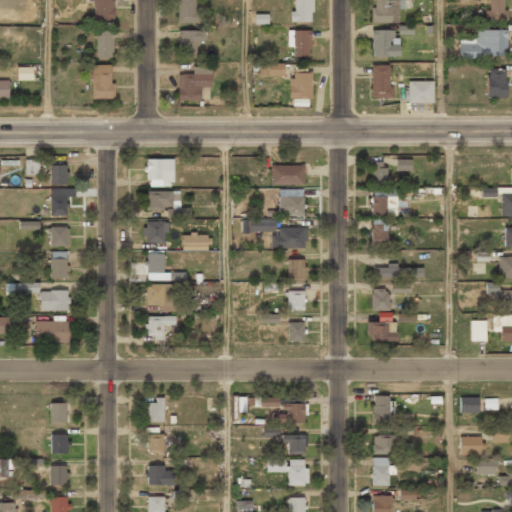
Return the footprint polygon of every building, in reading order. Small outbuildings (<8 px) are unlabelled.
[(112,20),(112,0),(92,0),(92,20),(112,20)] [(195,0),(177,0),(177,22),(195,22),(195,0)] [(312,21),(312,0),(291,0),(291,21),(312,21)] [(400,22),(400,0),(372,0),(372,22),(400,22)] [(506,0),(485,0),(485,23),(506,23),(506,0)] [(204,44),(204,30),(177,30),(177,56),(196,56),(196,44),(204,44)] [(310,30),(293,30),(293,57),(310,57),(310,30)] [(397,57),(397,30),(372,30),(372,57),(397,57)] [(506,57),(505,30),(472,30),(472,40),(459,40),(459,57),(506,57)] [(95,57),(112,57),(112,31),(95,31),(95,57)] [(92,99),(112,99),(112,65),(92,65),(92,99)] [(370,99),(389,99),(389,65),(370,65),(370,99)] [(268,74),(282,73),(281,66),(268,66),(268,74)] [(210,67),(193,67),(193,74),(177,74),(177,100),(200,100),(200,88),(210,88),(210,67)] [(17,68),(17,80),(32,80),(32,68),(17,68)] [(486,68),(486,98),(506,98),(506,68),(486,68)] [(311,99),(311,72),(289,72),(289,99),(311,99)] [(8,80),(0,80),(0,99),(8,99),(8,80)] [(433,82),(407,82),(407,103),(433,103),(433,82)] [(24,174),(37,175),(38,160),(24,159),(24,174)] [(172,159),(145,159),(145,185),(172,185),(172,159)] [(396,159),(396,170),(410,171),(411,160),(396,159)] [(370,162),(370,183),(386,183),(386,162),(370,162)] [(67,165),(48,165),(48,185),(67,185),(67,165)] [(304,165),(270,165),(270,185),(304,185),(304,165)] [(178,209),(178,191),(146,191),(146,209),(178,209)] [(511,216),(511,194),(499,194),(499,216),(511,216)] [(49,196),(49,215),(65,215),(65,196),(49,196)] [(370,216),(396,216),(396,196),(370,196),(370,216)] [(303,197),(277,197),(277,217),(303,217),(303,197)] [(39,222),(18,221),(18,229),(39,230),(39,222)] [(242,221),(242,230),(273,230),(273,221),(242,221)] [(143,222),(143,242),(165,242),(165,222),(143,222)] [(370,225),(371,247),(386,246),(386,225),(370,225)] [(48,227),(48,246),(68,246),(68,227),(48,227)] [(503,247),(511,247),(511,227),(503,227),(503,247)] [(306,228),(273,228),(273,248),(306,248),(306,228)] [(181,250),(208,250),(208,233),(181,233),(181,250)] [(65,279),(65,253),(49,253),(49,279),(65,279)] [(170,280),(170,274),(163,274),(163,253),(145,253),(145,280),(170,280)] [(511,278),(511,257),(496,257),(496,278),(511,278)] [(285,279),(304,279),(304,259),(285,259),(285,279)] [(422,267),(373,266),(373,277),(422,277),(422,267)] [(4,283),(5,294),(38,293),(38,283),(4,283)] [(159,312),(172,312),(172,285),(144,285),(144,306),(159,306),(159,312)] [(370,311),(388,311),(388,289),(370,289),(370,311)] [(511,308),(511,290),(496,290),(496,308),(511,308)] [(286,311),(303,311),(303,291),(286,291),(286,311)] [(38,292),(38,311),(67,311),(67,292),(38,292)] [(259,324),(277,323),(277,314),(259,314),(259,324)] [(511,316),(491,316),(491,331),(499,331),(499,342),(511,342),(511,316)] [(163,326),(174,326),(174,317),(145,317),(145,337),(163,337),(163,326)] [(0,318),(0,334),(13,334),(13,318),(0,318)] [(67,342),(67,321),(34,321),(34,342),(67,342)] [(485,342),(485,321),(469,321),(469,342),(485,342)] [(304,342),(304,322),(286,322),(286,342),(304,342)] [(394,322),(366,322),(366,342),(394,342),(394,322)] [(392,423),(392,395),(372,395),(372,423),(392,423)] [(492,411),(492,396),(458,396),(458,411),(492,411)] [(243,406),(278,406),(278,397),(243,397),(243,406)] [(163,398),(146,398),(146,423),(163,423),(163,398)] [(65,403),(48,403),(48,423),(65,423),(65,403)] [(278,423),(305,423),(305,403),(278,403),(278,423)] [(278,427),(262,427),(262,437),(278,438),(278,427)] [(490,442),(506,442),(506,428),(490,428),(490,442)] [(49,434),(49,454),(68,454),(68,434),(49,434)] [(146,434),(146,454),(163,454),(163,434),(146,434)] [(282,455),(305,455),(305,435),(282,435),(282,455)] [(371,455),(393,455),(393,436),(371,436),(371,455)] [(482,436),(458,436),(458,454),(482,454),(482,436)] [(0,477),(10,477),(11,459),(0,459),(0,477)] [(493,473),(493,459),(475,459),(475,473),(493,473)] [(286,486),(305,486),(306,461),(266,460),(266,473),(287,473),(286,486)] [(370,460),(370,486),(389,486),(389,460),(370,460)] [(65,485),(65,465),(48,465),(48,485),(65,485)] [(511,465),(507,465),(507,476),(496,476),(496,485),(511,485),(511,465)] [(146,486),(172,486),(172,468),(146,468),(146,486)] [(415,490),(398,490),(398,500),(415,500),(415,490)] [(511,511),(511,490),(503,490),(503,500),(510,500),(509,511),(511,511)] [(48,511),(67,511),(67,497),(48,497),(48,511)] [(163,511),(163,497),(147,497),(147,511),(163,511)] [(371,511),(389,511),(389,497),(371,497),(371,511)] [(286,498),(286,511),(304,511),(304,498),(286,498)] [(234,511),(250,511),(251,501),(235,500),(234,511)] [(0,511),(13,511),(13,502),(0,502),(0,511)]
